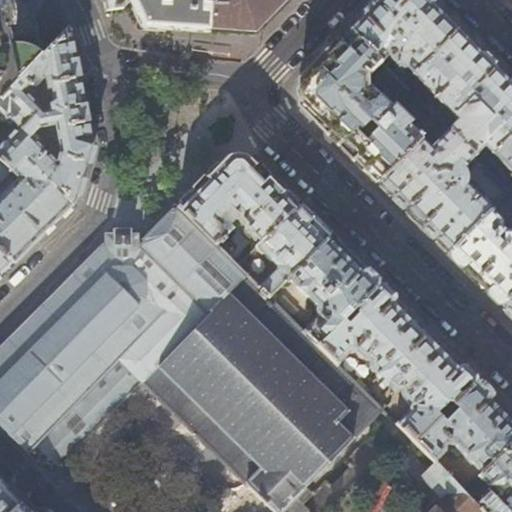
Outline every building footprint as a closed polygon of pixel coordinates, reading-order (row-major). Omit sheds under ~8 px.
[(0,0),(0,98),(41,56),(35,27),(29,0),(0,0)] [(103,0),(105,11),(122,8),(129,0),(103,0)] [(130,0),(137,15),(143,29),(210,33),(211,0),(130,0)] [(288,0),(211,0),(210,33),(236,34),(254,35),(288,0)] [(379,0),(375,4),(349,31),(381,63),(387,57),(394,65),(404,68),(411,76),(456,31),(429,4),(424,0),(379,0)] [(74,203),(91,146),(85,113),(69,28),(41,56),(0,98),(0,113),(5,119),(7,117),(18,128),(0,146),(0,182),(10,171),(23,158),(72,205),(74,203)] [(367,77),(381,63),(349,31),(335,46),(301,81),(301,105),(331,135),(378,183),(421,141),(423,139),(417,133),(415,135),(407,127),(411,123),(393,105),(389,109),(376,95),(378,92),(367,81),(367,77)] [(511,86),(491,66),(456,31),(411,76),(457,121),(448,129),(475,157),(484,148),(491,155),(511,133),(511,86)] [(381,81),(398,98),(407,89),(387,69),(381,75),(384,78),(381,81)] [(429,148),(421,141),(378,183),(419,223),(449,253),(491,212),(492,211),(481,200),(484,197),(474,188),(471,190),(465,184),(466,182),(467,180),(467,177),(465,174),(469,170),(466,166),(475,157),(448,129),(429,148)] [(511,133),(491,155),(511,175),(511,133)] [(42,235),(72,205),(23,158),(10,171),(18,179),(0,197),(0,251),(13,264),(42,235)] [(206,177),(177,208),(217,248),(225,239),(223,237),(231,228),(228,224),(235,216),(242,223),(242,227),(246,232),(248,233),(252,233),(260,242),(297,207),(274,184),(249,159),(224,159),(206,177)] [(308,218),(297,207),(260,242),(255,247),(273,266),(273,272),(257,288),(268,299),(286,281),(329,239),(308,218)] [(141,384),(246,278),(217,248),(177,208),(173,211),(171,210),(162,220),(160,218),(150,229),(151,231),(141,241),(143,242),(140,245),(138,245),(138,234),(131,234),(131,231),(128,231),(128,229),(114,229),(114,231),(111,231),(111,235),(104,235),(104,246),(102,246),(73,274),(34,313),(0,347),(0,426),(4,430),(27,454),(36,446),(59,467),(141,384)] [(501,222),(491,212),(449,253),(475,279),(502,305),(511,295),(511,228),(508,225),(503,230),(501,227),(502,225),(501,222)] [(354,264),(329,239),(286,281),(313,307),(312,312),(314,316),(300,331),(316,347),(341,322),(337,318),(349,305),(354,310),(377,287),(354,264)] [(0,251),(0,276),(13,264),(0,251)] [(246,278),(141,384),(195,437),(247,488),(248,488),(271,511),(306,511),(308,511),(294,498),(381,411),(377,408),(353,383),(336,366),(316,347),(300,331),(268,299),(257,288),(246,278)] [(453,363),(377,287),(354,310),(358,313),(345,326),(341,322),(316,347),(336,366),(346,356),(350,356),(353,354),(364,363),(367,364),(370,363),(369,370),(382,382),(378,386),(383,391),(387,387),(393,393),(399,392),(398,396),(399,399),(410,409),(408,409),(408,415),(406,415),(395,426),(414,444),(439,419),(436,416),(449,403),(452,407),(474,384),(453,363)] [(511,295),(502,305),(511,315),(511,295)] [(357,379),(353,383),(377,408),(382,403),(357,379)] [(511,421),(501,411),(474,384),(452,407),(456,410),(443,423),(439,419),(414,444),(434,464),(444,454),(444,449),(448,444),(450,446),(452,447),(455,447),(455,449),(481,474),(511,443),(511,421)] [(511,511),(511,443),(481,474),(478,477),(489,486),(502,486),(507,492),(505,493),(502,494),(496,500),(492,496),(479,509),(482,511),(511,511)] [(435,465),(426,473),(420,479),(442,501),(431,511),(481,511),(482,511),(479,509),(476,506),(463,493),(435,465)] [(0,511),(12,511),(21,504),(12,495),(0,483),(0,511)] [(468,487),(463,493),(476,506),(482,500),(468,487)] [(271,511),(248,488),(247,488),(245,491),(222,511),(271,511)]
